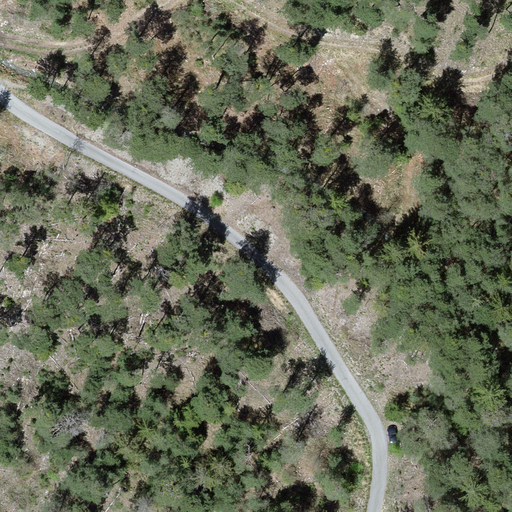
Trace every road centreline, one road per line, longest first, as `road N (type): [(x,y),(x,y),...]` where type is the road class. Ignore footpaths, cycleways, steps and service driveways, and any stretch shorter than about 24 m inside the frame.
road 1 (track): [(368,511),(370,457),(360,410),(317,334),(264,276),(176,208),(45,142),(0,95)]
road 2 (track): [(217,0),(250,25),(311,49),(354,43),(435,72),(475,74),(511,56)]
road 3 (track): [(0,40),(59,51),(107,40),(149,0)]
